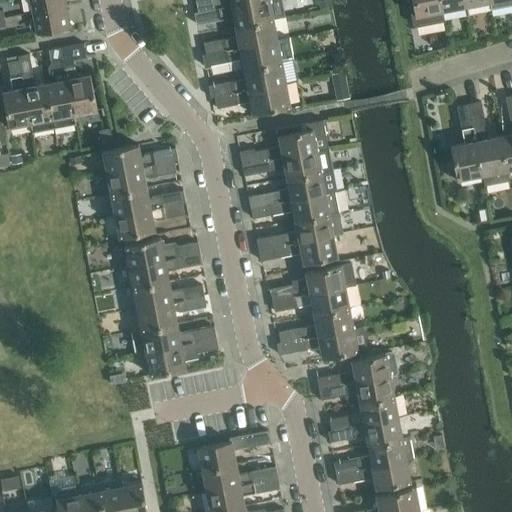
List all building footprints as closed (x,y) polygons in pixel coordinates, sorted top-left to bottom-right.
[(64,0),(31,0),(33,12),(66,6),(64,0)] [(196,0),(199,12),(258,0),(196,0)] [(258,0),(199,12),(201,23),(221,20),(221,19),(231,17),(235,19),(236,27),(274,19),(285,17),(282,0),(258,0)] [(331,0),(322,0),(319,1),(321,8),(333,6),(331,0)] [(410,0),(415,24),(416,25),(417,26),(444,20),(442,11),(439,0),(410,0)] [(439,0),(442,11),(466,6),(465,0),(439,0)] [(66,6),(33,12),(38,34),(70,28),(66,6)] [(225,38),(205,42),(207,54),(278,40),(274,19),(236,27),(237,34),(235,37),(225,39),(225,38)] [(207,54),(207,55),(209,66),(230,62),(230,61),(240,59),(243,61),(244,69),(282,61),(278,40),(207,54)] [(85,43),(61,48),(62,52),(74,114),(97,110),(91,75),(82,76),(77,73),(75,59),(88,57),(85,43)] [(48,83),(46,83),(52,119),(54,128),(76,124),(74,114),(62,52),(51,54),(53,65),(50,68),(52,79),(48,83)] [(30,54),(19,56),(19,60),(31,123),(33,133),(54,128),(52,119),(46,83),(38,85),(35,82),(30,58),(30,54)] [(11,90),(3,92),(10,127),(31,123),(19,60),(8,62),(13,87),(11,90)] [(233,81),(213,85),(215,96),(286,83),(282,61),(244,69),(246,77),(244,80),(234,82),(233,81)] [(346,71),(332,74),(337,100),(350,97),(346,71)] [(286,83),(215,96),(217,108),(238,104),(238,103),(251,101),(253,114),(254,114),(291,106),(286,83)] [(511,119),(511,134),(501,136),(507,170),(508,170),(511,168),(511,95),(506,97),(511,120),(511,119)] [(481,102),(469,104),(483,175),(483,174),(485,184),(510,179),(508,170),(507,170),(501,136),(487,139),(484,125),(486,125),(481,102)] [(450,162),(448,165),(450,176),(453,178),(458,177),(458,179),(483,175),(469,104),(457,106),(462,129),(463,129),(465,143),(452,146),(455,161),(450,162)] [(255,149),(240,152),(240,154),(243,165),(317,150),(329,148),(323,120),(295,126),(297,132),(279,135),(281,143),(279,147),(255,151),(255,149)] [(295,126),(278,129),(279,135),(297,132),(295,126)] [(139,145),(104,151),(108,173),(175,160),(172,148),(145,154),(143,157),(141,157),(139,145)] [(317,150),(243,165),(245,176),(258,173),(283,168),(286,171),(288,178),(321,172),(333,169),(329,148),(317,150)] [(22,154),(11,156),(12,164),(23,162),(22,154)] [(88,154),(76,157),(78,164),(89,161),(88,154)] [(175,160),(108,173),(112,194),(147,187),(145,176),(147,175),(150,177),(177,172),(175,160)] [(285,189),(262,194),(264,205),(325,193),(335,191),(337,190),(333,169),(321,172),(288,178),(289,185),(285,189)] [(147,187),(112,194),(116,216),(183,203),(180,191),(153,196),(151,199),(150,199),(147,187)] [(264,205),(251,207),(253,218),(266,216),(291,211),(294,213),(296,221),(339,212),(335,191),(325,193),(264,205)] [(262,194),(249,196),(251,207),(264,205),(262,194)] [(183,203),(116,216),(120,237),(155,230),(153,218),(155,218),(158,220),(185,214),(183,203)] [(295,231),(270,236),(272,247),(334,235),(343,233),(339,212),(296,221),(297,228),(295,231)] [(272,247),(259,250),(261,261),(275,258),(302,253),(304,264),(338,257),(334,235),(272,247)] [(270,236),(257,239),(259,250),(272,247),(270,236)] [(161,238),(126,244),(130,266),(196,254),(199,253),(197,242),(177,246),(176,244),(175,243),(162,245),(161,238)] [(196,254),(130,266),(134,287),(169,281),(168,273),(170,270),(201,264),(199,253),(196,254)] [(294,285),(271,290),(273,301),(346,286),(341,265),(306,271),(308,283),(294,285)] [(169,281),(134,287),(138,309),(205,296),(203,285),(171,291),(169,281)] [(346,286),(273,301),(275,311),(298,307),(312,304),(314,314),(350,308),(346,286)] [(205,296),(138,309),(142,330),(177,323),(175,311),(176,311),(180,312),(207,307),(205,296)] [(302,327),(279,332),(281,343),(354,329),(350,308),(314,314),(316,325),(302,328),(302,327)] [(142,330),(131,332),(135,353),(146,351),(213,338),(211,327),(182,333),(179,331),(177,323),(142,330)] [(354,329),(281,343),(283,354),(307,349),(321,346),(323,358),(358,351),(368,349),(364,327),(354,329)] [(213,338),(146,351),(151,375),(186,368),(185,361),(199,358),(198,353),(215,349),(213,338)] [(352,371),(321,377),(324,388),(390,375),(396,374),(398,371),(395,354),(392,352),(386,353),(352,360),(354,368),(352,371)] [(123,373),(111,375),(112,384),(124,382),(123,373)] [(390,375),(324,388),(326,399),(345,395),(346,399),(359,396),(361,403),(394,396),(390,375)] [(360,414),(330,419),(332,430),(398,417),(394,396),(361,403),(362,410),(360,414)] [(398,417),(332,430),(334,441),(364,435),(367,437),(369,445),(403,439),(402,439),(398,417)] [(230,442),(199,448),(203,469),(203,470),(237,463),(234,449),(247,447),(267,443),(265,431),(230,438),(230,442)] [(368,456),(338,462),(340,473),(407,460),(414,458),(410,437),(402,439),(403,439),(369,445),(370,453),(368,456)] [(407,460),(340,473),(342,484),(372,478),(375,480),(377,488),(411,482),(407,460)] [(237,463),(203,470),(207,491),(274,478),(272,467),(252,471),(239,474),(237,463)] [(274,478),(207,491),(211,511),(212,511),(245,506),(243,495),(256,493),(276,489),(274,478)] [(115,479),(98,482),(103,511),(125,511),(121,487),(120,482),(115,479)] [(81,485),(77,490),(81,511),(103,511),(98,482),(81,485)] [(148,511),(142,482),(121,487),(125,511),(148,511)] [(58,507),(54,508),(54,511),(81,511),(77,490),(73,487),(59,490),(55,494),(56,499),(58,507)] [(368,509),(352,511),(412,511),(421,510),(416,487),(377,494),(378,502),(375,508),(368,510),(368,509)]
